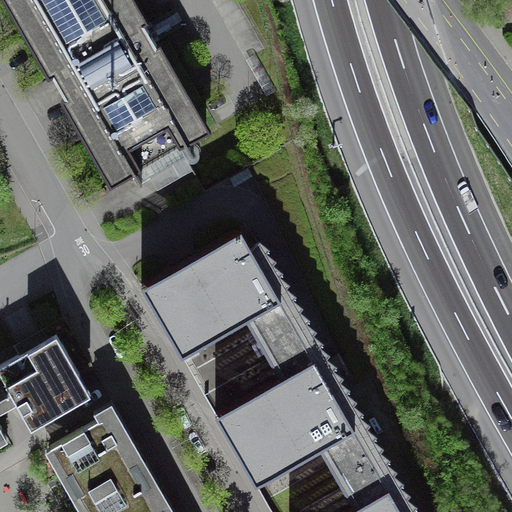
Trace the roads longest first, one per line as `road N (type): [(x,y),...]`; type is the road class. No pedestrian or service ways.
road 1 (motorway): [(332,0),(420,243),(511,418)]
road 2 (motorway): [(511,320),(430,141),(384,0)]
road 3 (residential): [(256,511),(128,288),(76,249)]
road 4 (residential): [(76,249),(84,313),(198,511)]
road 5 (residential): [(0,115),(76,249)]
road 6 (residential): [(511,111),(428,0)]
